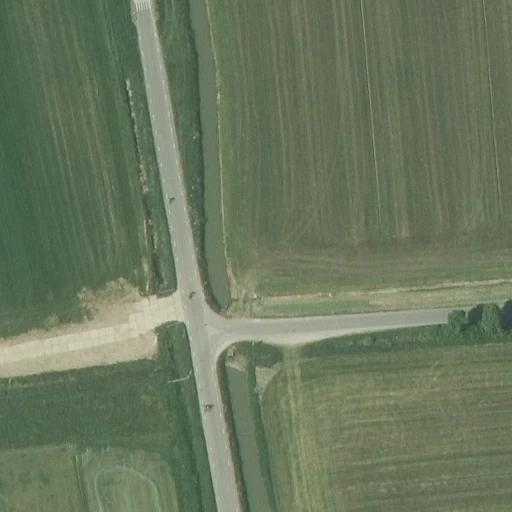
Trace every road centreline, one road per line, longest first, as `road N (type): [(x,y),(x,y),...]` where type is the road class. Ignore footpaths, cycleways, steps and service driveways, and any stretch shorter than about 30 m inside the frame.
road 1 (tertiary): [(199,348),(141,0)]
road 2 (unclassified): [(199,348),(511,305)]
road 3 (tertiary): [(225,511),(199,348)]
